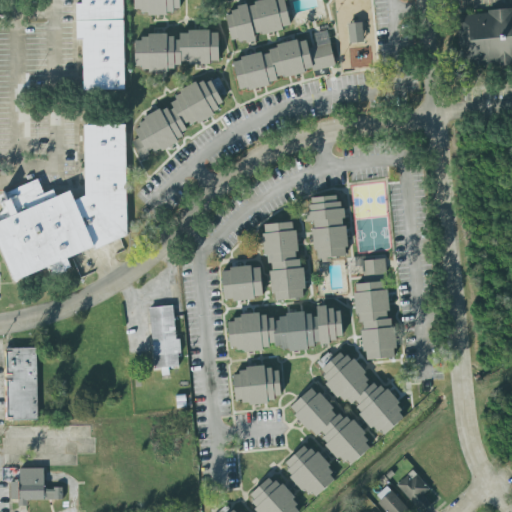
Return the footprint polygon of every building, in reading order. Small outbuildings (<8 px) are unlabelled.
[(76,0),(76,39),(83,39),(84,90),(124,90),(122,0),(76,0)] [(179,14),(179,0),(133,0),(134,15),(179,14)] [(285,0),(268,0),(224,8),(230,43),(292,32),(285,0)] [(511,9),(456,13),(460,67),(511,63),(511,9)] [(348,24),(361,22),(363,42),(349,44),(348,24)] [(175,71),(175,63),(218,63),(218,30),(179,30),(179,33),(143,33),(143,41),(133,41),(134,71),(175,71)] [(336,69),(327,30),(311,33),(313,39),(231,56),(238,90),(336,69)] [(187,127),(224,110),(217,96),(225,93),(217,74),(173,95),(177,102),(133,123),(141,138),(132,142),(140,159),(190,135),(187,127)] [(126,237),(125,125),(85,125),(86,197),(74,201),(71,192),(58,196),(55,196),(53,190),(42,194),(38,181),(2,193),(3,209),(6,219),(0,221),(0,250),(10,280),(126,237)] [(348,257),(342,195),(307,198),(309,222),(311,222),(314,260),(348,257)] [(264,224),(270,301),(303,298),(297,222),(264,224)] [(385,258),(362,261),(364,282),(354,284),(362,360),(394,357),(385,258)] [(223,301),(262,299),(260,266),(221,267),(223,301)] [(148,308),(154,369),(181,366),(174,305),(148,308)] [(227,320),(231,353),(345,341),(341,307),(316,309),(316,311),(227,320)] [(37,347),(3,347),(4,420),(37,420),(37,347)] [(346,347),(332,360),(327,354),(314,366),(378,439),(405,415),(346,347)] [(281,401),(278,366),(233,370),(235,405),(281,401)] [(345,470),(371,446),(315,384),(289,407),(345,470)] [(307,442),(280,467),(311,500),(338,475),(307,442)] [(62,488),(43,488),(43,468),(19,468),(19,479),(9,479),(10,502),(63,501),(62,488)] [(422,496),(429,490),(412,471),(396,485),(420,511),(429,504),(422,496)] [(257,511),(298,511),(303,508),(272,474),(245,498),(257,511)] [(409,511),(388,486),(374,497),(385,511),(409,511)]
